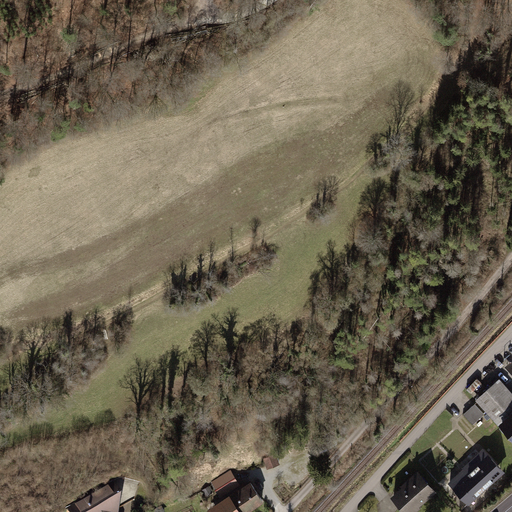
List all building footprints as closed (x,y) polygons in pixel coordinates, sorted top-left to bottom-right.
[(511,393),(496,378),(475,398),(496,419),(511,433),(511,393)] [(471,422),(485,415),(479,402),(465,410),(471,422)] [(504,470),(482,446),(442,482),(464,507),(504,470)] [(234,467),(210,478),(217,492),(241,481),(234,467)] [(419,511),(437,496),(415,472),(387,497),(400,511),(419,511)] [(247,511),(264,502),(251,482),(203,510),(204,511),(247,511)] [(118,511),(110,493),(69,511),(118,511)]
